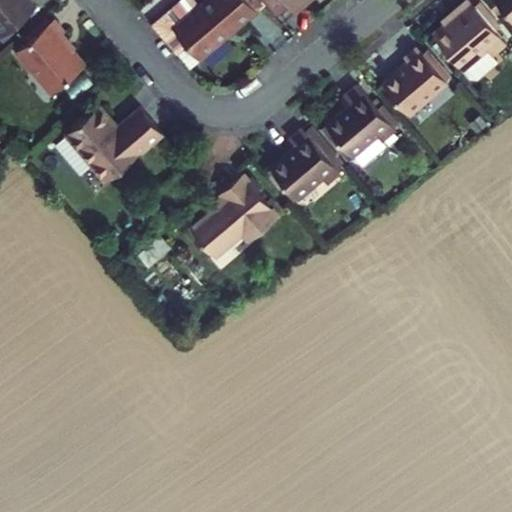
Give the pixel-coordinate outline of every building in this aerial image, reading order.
[(0,0),(0,28),(2,31),(37,1),(36,0),(0,0)] [(257,0),(175,0),(154,19),(157,22),(170,38),(180,48),(192,38),(205,52),(260,3),(257,0)] [(511,32),(482,0),(461,0),(457,4),(459,7),(438,25),(479,71),(486,72),(507,54),(499,45),(511,33),(511,32)] [(57,14),(19,46),(54,88),(87,60),(63,31),(67,27),(57,14)] [(416,53),(391,75),(416,104),(455,72),(449,66),(432,45),(426,38),(413,49),(416,53)] [(432,45),(449,66),(457,59),(438,38),(432,45)] [(358,96),(334,119),(360,148),(362,146),(371,157),(394,137),(389,131),(401,120),(400,118),(369,84),(364,78),(352,89),(358,96)] [(375,78),(369,84),(400,118),(405,113),(375,78)] [(70,130),(57,141),(83,170),(95,160),(108,176),(165,127),(143,102),(120,121),(101,100),(68,128),(70,130)] [(312,124),(344,160),(350,154),(318,118),(312,124)] [(360,148),(334,119),(330,122),(356,151),(360,148)] [(344,160),(312,124),(309,121),(296,132),(302,141),(278,161),(304,192),(329,170),(333,175),(346,163),(344,160)] [(212,210),(236,238),(249,227),(256,234),(285,209),(248,169),(226,187),(231,193),(212,210)] [(236,238),(212,210),(197,223),(222,251),(236,238)]
